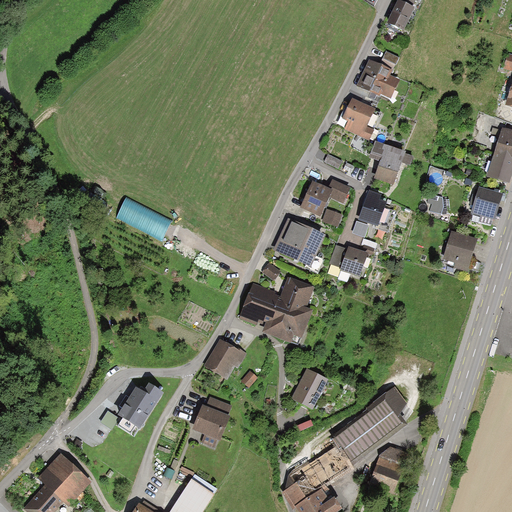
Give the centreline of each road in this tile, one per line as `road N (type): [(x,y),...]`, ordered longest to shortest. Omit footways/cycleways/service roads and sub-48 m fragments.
road 1 (residential): [(192,369),(226,319),(386,0)]
road 2 (unclassified): [(52,440),(88,365),(85,317),(58,218),(0,79)]
road 3 (secondary): [(423,511),(511,227)]
road 4 (track): [(290,511),(278,461),(279,354),(266,337),(226,319)]
road 5 (residential): [(192,369),(121,376),(52,440)]
road 6 (residential): [(127,511),(153,440),(192,369)]
